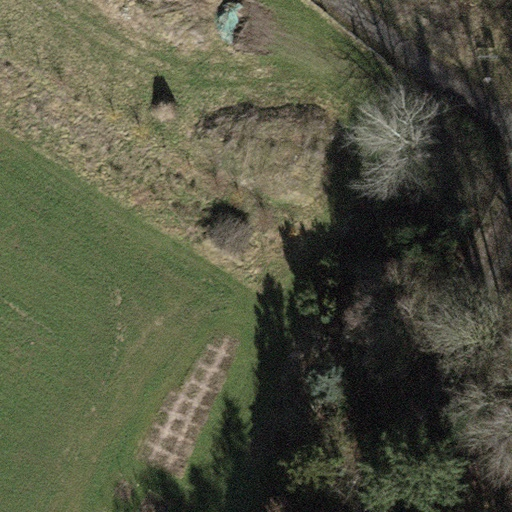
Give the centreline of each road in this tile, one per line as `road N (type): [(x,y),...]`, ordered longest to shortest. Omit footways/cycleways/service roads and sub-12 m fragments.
road 1 (track): [(196,511),(305,277),(389,131),(445,60)]
road 2 (track): [(511,217),(366,511)]
road 3 (track): [(366,0),(511,112)]
